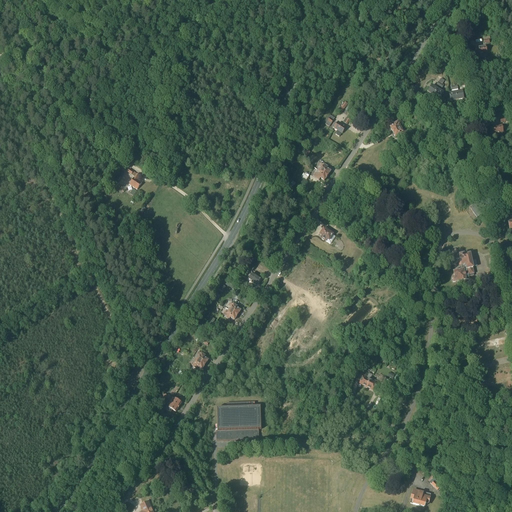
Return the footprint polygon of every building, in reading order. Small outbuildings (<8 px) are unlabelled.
[(474,49),(475,56),(486,54),(485,47),(474,49)] [(376,73),(372,70),(367,76),(372,79),(376,73)] [(432,86),(428,93),(433,96),(439,87),(437,86),(436,89),(432,86)] [(439,87),(433,96),(439,100),(443,94),(439,91),(441,88),(439,87)] [(458,90),(455,91),(457,101),(463,100),(462,92),(458,93),(458,90)] [(452,94),(448,94),(450,102),(457,101),(455,91),(452,91),(452,94)] [(341,114),(344,110),(347,105),(344,103),(341,108),(338,112),(341,114)] [(393,124),(394,126),(390,128),(392,133),(402,128),(402,127),(400,128),(399,126),(402,124),(401,121),(398,122),(393,124)] [(335,123),(332,127),(335,129),(334,130),(337,132),(335,135),(339,138),(341,134),(342,135),(345,129),(337,124),(335,123)] [(490,128),(491,135),(503,133),(501,126),(490,128)] [(402,128),(392,133),(395,138),(399,136),(400,138),(405,136),(404,135),(407,134),(406,131),(402,132),(401,130),(403,129),(402,128)] [(299,154),(302,156),(301,156),(306,159),(310,153),(308,152),(311,148),(304,144),(301,148),(303,149),(299,154)] [(316,170),(327,177),(330,172),(326,169),(327,168),(324,165),(323,166),(320,164),(318,166),(318,167),(316,170)] [(134,178),(137,181),(140,177),(137,174),(136,175),(133,172),(129,170),(127,173),(131,176),(131,175),(134,178)] [(312,176),(315,178),(318,181),(320,179),(324,182),(327,177),(316,170),(318,171),(317,172),(319,173),(317,175),(314,173),(312,176)] [(301,178),(305,181),(308,178),(309,175),(306,173),(304,175),(303,174),(301,178)] [(142,184),(137,181),(134,178),(129,185),(137,191),(142,184)] [(476,218),(482,214),(481,213),(483,212),(479,208),(478,209),(475,205),(470,209),(476,218)] [(333,235),(335,232),(331,230),(329,233),(323,229),(320,235),(322,236),(320,238),(326,242),(327,240),(329,241),(333,235)] [(454,278),(452,278),(453,283),(455,282),(455,283),(466,280),(469,280),(468,275),(473,274),(472,269),(473,269),(470,255),(463,256),(459,257),(460,261),(461,266),(461,269),(463,269),(463,270),(453,272),(454,278)] [(249,264),(246,268),(252,272),(254,267),(253,267),(249,264)] [(302,312),(322,325),(325,321),(326,317),(333,306),(337,303),(338,301),(346,288),(345,286),(334,279),(328,277),(322,281),(321,285),(318,284),(321,275),(328,277),(320,267),(319,266),(312,277),(309,276),(300,290),(304,294),(306,292),(308,289),(310,287),(312,290),(303,305),(301,304),(300,309),(302,312)] [(252,274),(250,277),(258,283),(261,279),(252,274)] [(258,283),(250,277),(248,281),(256,286),(258,283)] [(233,305),(230,304),(228,306),(231,309),(229,311),(237,316),(240,311),(236,309),(237,307),(233,305)] [(223,315),(226,317),(225,317),(229,320),(230,318),(234,321),(237,316),(229,311),(228,314),(224,312),(223,315)] [(311,321),(307,326),(317,334),(321,328),(311,321)] [(196,360),(205,366),(208,361),(203,358),(205,356),(201,354),(198,352),(196,355),(199,357),(198,359),(197,359),(196,360)] [(190,365),(193,367),(196,369),(197,368),(201,370),(205,366),(196,360),(195,361),(196,361),(195,364),(192,362),(190,365)] [(366,388),(370,381),(366,379),(367,377),(364,376),(363,378),(362,377),(359,384),(366,388)] [(390,381),(384,378),(381,384),(387,387),(390,381)] [(370,381),(366,388),(374,391),(377,385),(376,384),(377,383),(374,381),(374,383),(370,381)] [(168,397),(166,400),(169,401),(169,402),(171,403),(178,408),(181,404),(175,400),(172,398),(168,396),(167,397),(168,397)] [(168,403),(166,406),(170,409),(176,412),(178,408),(171,403),(170,404),(168,403)] [(216,431),(216,442),(259,441),(258,430),(261,430),(260,407),(255,408),(254,403),(226,404),(226,409),(217,409),(218,431),(216,431)] [(432,477),(427,481),(431,485),(437,492),(440,489),(434,482),(435,481),(432,477)] [(428,504),(429,498),(430,495),(413,490),(411,500),(410,504),(412,505),(424,508),(425,504),(428,504)] [(152,511),(148,502),(140,506),(142,511),(152,511)]
